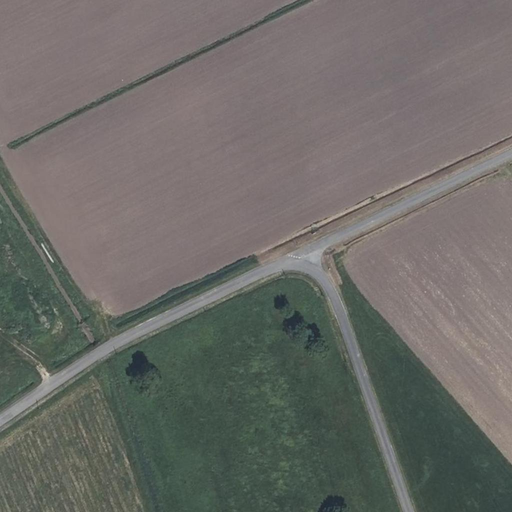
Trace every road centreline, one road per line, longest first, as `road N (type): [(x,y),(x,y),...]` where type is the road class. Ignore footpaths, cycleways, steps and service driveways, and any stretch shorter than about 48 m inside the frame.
road 1 (tertiary): [(0,421),(133,334),(273,267),(305,262)]
road 2 (tertiary): [(409,511),(337,301),(305,262)]
road 3 (unclassified): [(511,153),(321,244),(305,262)]
